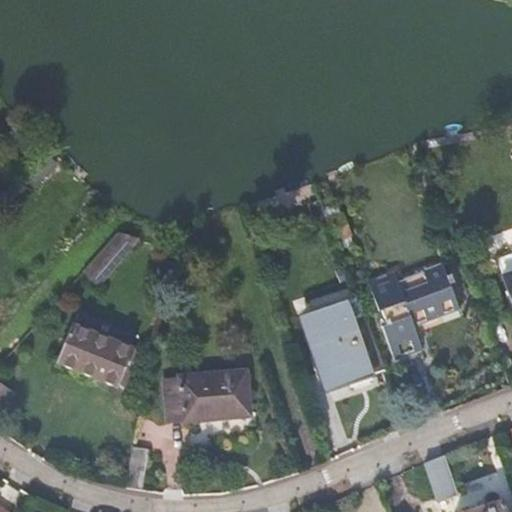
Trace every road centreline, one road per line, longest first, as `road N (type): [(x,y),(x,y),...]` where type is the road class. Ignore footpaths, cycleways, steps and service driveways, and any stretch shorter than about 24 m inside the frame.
road 1 (residential): [(206,511),(297,492),(511,406)]
road 2 (residential): [(0,456),(46,486),(120,508),(205,511)]
